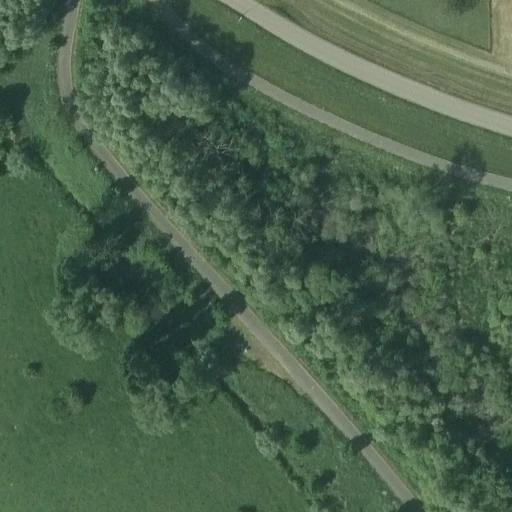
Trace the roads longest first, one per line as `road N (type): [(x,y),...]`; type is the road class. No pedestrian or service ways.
road 1 (unclassified): [(415,511),(72,106),(66,61),(73,0)]
road 2 (unclassified): [(511,127),(324,53),(238,0)]
